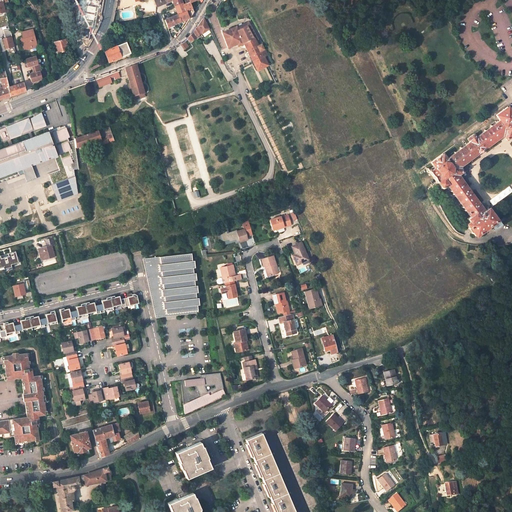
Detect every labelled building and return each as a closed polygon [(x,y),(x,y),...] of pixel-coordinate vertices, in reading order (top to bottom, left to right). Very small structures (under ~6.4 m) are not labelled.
[(101,0),(82,0),(79,25),(82,27),(80,39),(91,39),(96,26),(101,0)] [(178,14),(192,8),(190,2),(186,3),(183,4),(182,3),(174,6),(178,14)] [(178,14),(165,19),(167,27),(191,17),(194,12),(192,8),(178,14)] [(202,17),(196,26),(201,34),(209,29),(202,17)] [(236,27),(222,32),(227,47),(237,44),(238,45),(244,43),(246,46),(245,46),(254,64),(257,70),(268,65),(264,56),(267,55),(262,44),(258,46),(255,41),(259,39),(250,25),(238,30),(236,27)] [(186,38),(188,41),(201,34),(196,26),(191,32),(186,38)] [(32,30),(22,33),(23,39),(21,39),(23,48),(36,45),(32,30)] [(14,47),(11,33),(4,34),(6,38),(3,39),(6,49),(14,47)] [(66,40),(54,43),(57,53),(68,50),(66,40)] [(180,44),(184,49),(188,46),(185,41),(180,44)] [(126,43),(105,51),(109,62),(130,54),(126,43)] [(33,70),(40,68),(39,64),(38,64),(36,57),(26,59),(28,67),(32,66),(33,70)] [(126,69),(134,96),(144,93),(136,64),(126,69)] [(41,71),(40,68),(33,70),(34,73),(30,74),(32,82),(42,79),(40,72),(41,71)] [(0,99),(11,96),(5,72),(0,73),(0,78),(2,87),(0,87),(0,99)] [(109,75),(97,79),(100,87),(112,82),(110,79),(109,75)] [(10,86),(8,87),(11,96),(13,95),(26,91),(23,82),(10,86)] [(511,113),(507,107),(496,115),(500,120),(476,137),(474,134),(468,139),(470,142),(446,159),(442,153),(431,162),(435,167),(429,171),(442,187),(447,184),(466,210),(470,216),(467,218),(470,221),(467,224),(475,235),(497,220),(488,208),(484,211),(470,191),(466,194),(448,169),(509,125),(511,128),(511,113)] [(56,156),(61,169),(58,170),(47,174),(57,200),(77,193),(74,170),(78,168),(74,143),(69,145),(68,142),(69,142),(69,140),(70,140),(66,127),(66,128),(65,126),(32,137),(31,132),(46,126),(45,126),(43,121),(44,120),(41,113),(29,119),(28,118),(6,128),(6,127),(0,129),(0,135),(3,141),(4,142),(5,142),(7,141),(9,146),(0,149),(0,182),(6,180),(2,169),(19,163),(21,169),(56,156)] [(511,128),(509,125),(448,169),(466,194),(470,191),(471,190),(468,186),(467,187),(458,174),(462,171),(459,166),(503,134),(507,139),(511,136),(511,128)] [(102,144),(113,140),(108,126),(98,130),(98,131),(75,138),(77,153),(82,151),(81,146),(101,139),(102,144)] [(21,169),(17,170),(19,174),(23,173),(27,184),(37,181),(32,166),(54,158),(58,170),(61,169),(56,156),(21,169)] [(2,169),(6,180),(19,176),(19,174),(17,170),(21,169),(19,163),(2,169)] [(288,214),(290,222),(297,219),(294,212),(288,214)] [(280,216),(270,220),(273,229),(283,226),(284,227),(291,225),(288,215),(281,217),(280,216)] [(236,230),(227,233),(229,242),(236,239),(239,239),(239,241),(240,242),(247,239),(245,229),(237,231),(236,230)] [(47,246),(39,249),(42,260),(54,256),(51,246),(55,245),(53,237),(45,240),(47,246)] [(301,242),(292,246),(295,254),(296,257),(294,258),(297,265),(303,262),(302,260),(308,258),(301,242)] [(1,254),(0,254),(0,268),(4,268),(5,270),(11,268),(11,266),(20,263),(16,250),(8,252),(9,255),(2,257),(1,254)] [(166,314),(198,311),(191,253),(160,257),(146,260),(149,276),(147,276),(149,285),(151,285),(152,290),(150,291),(152,300),(154,299),(156,306),(153,306),(154,311),(155,315),(161,314),(161,313),(166,313),(166,314)] [(273,256),(262,259),(264,266),(265,266),(266,266),(266,268),(268,276),(274,274),(274,272),(278,271),(273,256)] [(220,268),(222,277),(218,277),(216,280),(217,282),(220,284),(225,282),(234,280),(241,279),(240,275),(235,276),(233,265),(232,265),(227,266),(220,268)] [(25,294),(24,290),(30,289),(29,283),(28,280),(23,281),(24,283),(12,286),(15,296),(25,294)] [(239,303),(237,297),(234,284),(226,286),(223,287),(224,288),(220,289),(221,293),(224,307),(239,303)] [(315,289),(305,292),(309,308),(317,306),(316,300),(318,299),(315,289)] [(284,293),(273,295),(274,303),(275,303),(277,302),(280,313),(283,312),(284,315),(290,314),(286,300),(285,300),(284,293)] [(124,300),(125,307),(138,303),(136,296),(134,294),(132,295),(132,296),(127,298),(127,299),(124,300)] [(125,307),(124,300),(120,301),(119,297),(114,298),(114,296),(110,297),(112,307),(121,305),(122,308),(125,307)] [(99,306),(100,314),(104,313),(103,310),(112,307),(110,297),(106,298),(106,300),(101,301),(102,305),(99,306)] [(84,303),(87,314),(96,312),(96,315),(100,314),(99,306),(95,307),(94,303),(89,304),(89,302),(84,303)] [(87,314),(84,303),(80,304),(81,306),(76,307),(77,312),(73,313),(75,320),(79,319),(78,316),(87,314)] [(75,320),(73,313),(70,313),(69,309),(64,310),(63,309),(59,310),(62,320),(71,318),(72,321),(75,320)] [(57,322),(54,311),(50,312),(50,314),(45,315),(46,319),(43,320),(45,327),(48,327),(48,324),(57,322)] [(287,335),(296,332),(292,313),(290,314),(284,315),(279,317),(281,323),(284,322),(285,327),(287,335)] [(45,327),(43,320),(39,321),(38,317),(33,318),(33,316),(29,317),(31,328),(40,326),(41,328),(45,327)] [(18,326),(19,334),(23,333),(22,330),(31,328),(29,317),(25,318),(25,320),(20,321),(21,326),(18,326)] [(19,334),(18,326),(14,327),(13,323),(8,324),(8,322),(3,324),(6,334),(15,332),(16,335),(19,334)] [(104,337),(102,326),(90,329),(92,339),(104,337)] [(123,339),(129,338),(128,334),(123,335),(121,327),(112,329),(114,338),(112,339),(112,342),(123,339)] [(90,329),(77,332),(78,338),(79,342),(92,339),(90,329)] [(234,342),(235,348),(237,348),(238,352),(248,349),(247,343),(246,343),(245,340),(247,340),(244,329),(233,331),(236,342),(234,342)] [(332,335),(321,338),(324,351),(329,349),(330,353),(337,352),(332,335)] [(114,346),(117,355),(127,353),(123,339),(112,342),(113,346),(114,346)] [(71,341),(61,343),(64,353),(65,353),(66,357),(76,355),(75,350),(73,351),(71,341)] [(301,349),(291,351),(293,360),(294,359),(296,367),(306,365),(301,349)] [(3,356),(6,380),(16,379),(22,378),(25,398),(27,417),(0,420),(0,434),(10,433),(10,435),(14,435),(15,442),(38,439),(36,424),(39,423),(38,416),(45,415),(40,375),(33,376),(31,369),(29,369),(26,353),(19,354),(17,352),(12,353),(11,355),(3,356)] [(69,370),(79,368),(76,355),(66,357),(63,358),(66,370),(69,369),(69,370)] [(243,362),(246,380),(255,378),(253,369),(255,369),(257,369),(255,360),(252,360),(251,355),(244,357),(245,362),(243,362)] [(128,362),(119,364),(121,374),(120,374),(120,379),(132,376),(128,362)] [(394,369),(384,371),(387,386),(397,383),(394,369)] [(80,371),(67,374),(70,388),(83,385),(80,371)] [(200,375),(200,378),(184,380),(185,386),(194,385),(200,397),(183,405),(184,414),(226,395),(223,390),(224,389),(220,372),(200,375)] [(124,382),(126,390),(135,388),(133,379),(132,379),(132,376),(120,379),(121,382),(124,382)] [(365,377),(355,380),(358,394),(368,391),(365,377)] [(72,391),(74,401),(75,401),(80,399),(84,398),(82,389),(84,388),(83,385),(70,388),(69,388),(70,391),(72,391)] [(118,396),(116,386),(108,388),(107,387),(103,388),(106,399),(118,396)] [(87,395),(89,402),(93,402),(94,402),(106,399),(103,388),(100,389),(100,390),(91,392),(92,394),(87,395)] [(322,395),(314,403),(324,412),(331,404),(322,395)] [(381,415),(391,412),(395,411),(393,404),(390,405),(388,398),(378,400),(381,415)] [(147,401),(137,403),(140,413),(144,412),(149,411),(150,413),(155,412),(153,403),(148,404),(148,402),(147,401)] [(63,427),(89,420),(87,413),(81,415),(73,418),(66,420),(61,421),(63,427)] [(334,414),(326,421),(335,430),(343,423),(334,414)] [(391,422),(381,425),(384,439),(395,437),(391,422)] [(118,423),(92,430),(95,440),(112,436),(114,435),(113,433),(116,432),(120,431),(118,423)] [(319,511),(283,427),(277,430),(279,433),(277,434),(310,511),(319,511)] [(124,446),(139,438),(139,437),(137,429),(121,438),(122,440),(124,446)] [(86,432),(70,435),(73,451),(89,447),(86,432)] [(445,432),(432,434),(435,447),(447,444),(445,432)] [(295,511),(262,433),(245,439),(275,511),(295,511)] [(109,454),(105,440),(112,438),(113,438),(112,436),(95,440),(100,457),(109,454)] [(355,439),(344,437),(343,450),(353,451),(355,439)] [(122,440),(115,444),(117,450),(124,446),(122,440)] [(175,452),(179,462),(178,462),(181,469),(182,468),(186,478),(211,467),(207,458),(208,457),(203,446),(202,446),(200,442),(175,452)] [(393,445),(383,447),(386,462),(396,459),(393,445)] [(447,462),(445,454),(437,456),(439,464),(443,463),(445,462),(447,462)] [(352,461),(341,460),(340,473),(350,474),(352,461)] [(85,479),(86,484),(105,480),(103,468),(84,475),(82,477),(83,479),(85,479)] [(385,474),(377,480),(386,492),(394,485),(385,474)] [(57,485),(61,511),(71,510),(71,509),(73,509),(72,501),(73,501),(71,491),(72,489),(74,489),(74,486),(78,486),(79,485),(78,481),(78,480),(79,480),(79,479),(79,477),(78,477),(77,476),(52,482),(53,483),(53,486),(57,485)] [(455,482),(444,484),(446,496),(457,494),(455,482)] [(352,484),(341,483),(340,496),(351,497),(351,491),(352,484)] [(192,493),(168,503),(171,511),(200,511),(199,509),(200,508),(195,497),(194,497),(192,493)] [(396,494),(388,500),(397,511),(405,505),(396,494)]
